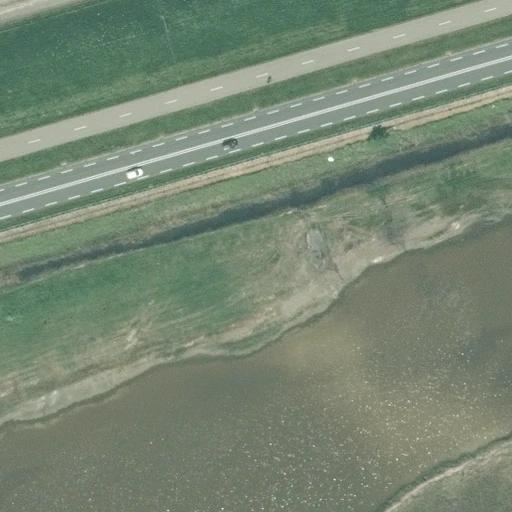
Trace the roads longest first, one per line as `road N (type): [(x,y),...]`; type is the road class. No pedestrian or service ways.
road 1 (unclassified): [(0,151),(511,3)]
road 2 (primary): [(0,204),(511,57)]
